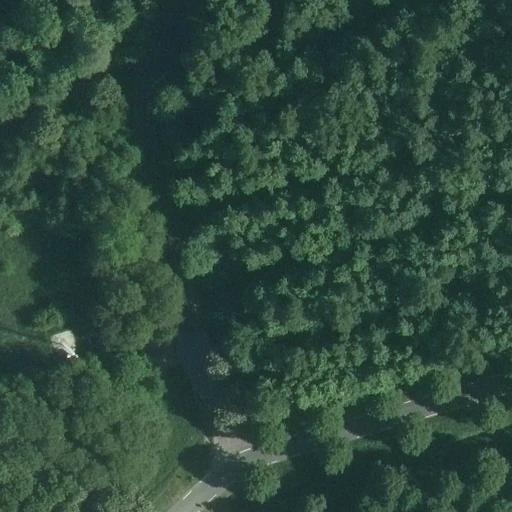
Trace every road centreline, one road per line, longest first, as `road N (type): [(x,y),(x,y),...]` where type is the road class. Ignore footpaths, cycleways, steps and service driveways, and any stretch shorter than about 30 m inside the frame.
road 1 (track): [(237,462),(156,103),(187,0)]
road 2 (unclassified): [(185,511),(237,462),(511,382)]
